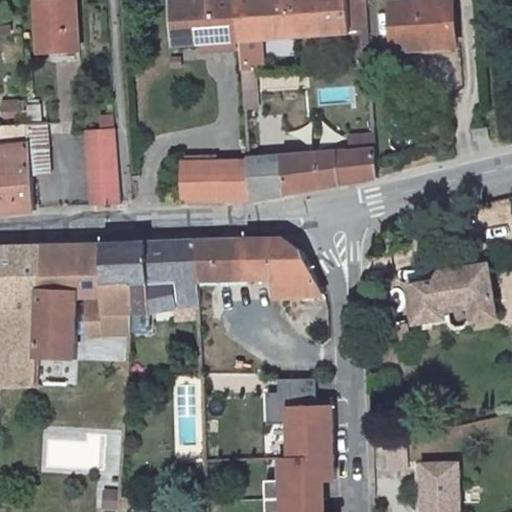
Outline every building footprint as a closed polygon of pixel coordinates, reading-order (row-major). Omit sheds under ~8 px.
[(82,41),(79,0),(40,0),(42,44),(43,49),(55,48),(82,47),(82,41)] [(237,0),(172,0),(175,44),(203,42),(236,40),(240,40),(237,0)] [(237,0),(240,40),(350,32),(368,31),(365,0),(237,0)] [(397,52),(457,48),(453,0),(452,0),(420,0),(421,3),(392,4),(397,52)] [(368,31),(350,32),(353,63),(370,62),(368,31)] [(204,54),(237,53),(236,40),(203,42),(204,54)] [(82,47),(55,48),(55,56),(83,55),(82,47)] [(242,69),(243,92),(257,91),(256,68),(242,69)] [(21,113),(21,100),(8,100),(8,114),(21,113)] [(0,214),(36,211),(33,173),(31,132),(30,124),(26,124),(0,125),(0,214)] [(484,128),(470,130),(472,140),(486,138),(484,128)] [(115,129),(86,131),(89,205),(120,203),(115,129)] [(49,131),(31,132),(33,173),(52,172),(49,131)] [(292,192),(378,178),(377,173),(376,148),(374,132),(352,134),(353,149),(283,155),(283,159),(248,161),(251,199),(292,192)] [(248,161),(216,162),(218,201),(251,199),(248,161)] [(218,201),(216,162),(183,164),(186,202),(218,201)] [(286,239),(199,241),(200,281),(275,279),(277,298),(326,294),(307,256),(286,239)] [(115,243),(107,243),(107,282),(133,283),(132,311),(152,312),(152,308),(200,304),(200,281),(199,241),(156,242),(115,243)] [(69,245),(43,245),(38,357),(75,360),(77,332),(110,332),(109,310),(132,311),(133,283),(107,282),(107,243),(69,245)] [(0,309),(4,310),(3,387),(37,385),(38,357),(43,245),(26,245),(2,246),(0,246),(0,309)] [(442,279),(421,282),(427,323),(479,316),(478,310),(497,308),(491,272),(452,278),(451,270),(441,271),(442,279)] [(132,311),(109,310),(110,332),(130,332),(132,311)] [(152,312),(132,311),(130,332),(146,332),(152,329),(152,312)] [(128,372),(95,372),(90,389),(127,388),(128,372)] [(333,442),(331,400),(317,400),(316,379),(279,380),(279,393),(267,393),(267,425),(289,424),(290,458),(324,456),(324,442),(333,442)] [(411,440),(391,445),(391,470),(411,471),(411,440)] [(319,511),(319,480),(334,479),(333,456),(324,456),(290,458),(279,458),(280,479),(266,480),(266,511),(319,511)] [(457,511),(456,464),(419,465),(420,511),(457,511)]
